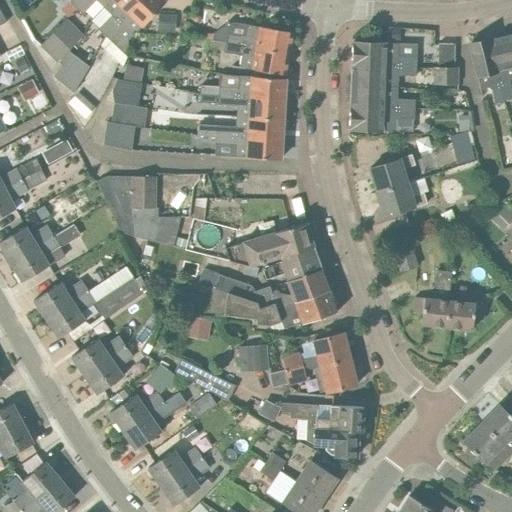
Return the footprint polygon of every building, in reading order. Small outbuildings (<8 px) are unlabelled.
[(76,8),(83,0),(70,0),(69,2),(76,8)] [(104,8),(110,0),(83,0),(76,8),(83,15),(96,0),(104,8)] [(138,0),(110,0),(104,8),(112,15),(98,29),(106,37),(138,0)] [(162,0),(138,0),(106,37),(100,45),(123,67),(127,58),(128,41),(133,36),(165,2),(162,0)] [(76,8),(69,2),(64,7),(71,13),(76,8)] [(175,16),(159,14),(157,31),(174,32),(175,16)] [(58,62),(62,65),(68,51),(82,37),(65,21),(40,46),(58,62)] [(226,43),(289,54),(293,33),(246,25),(245,37),(228,35),(213,33),(211,41),(212,41),(226,43)] [(511,91),(510,82),(511,81),(511,54),(507,36),(490,40),(489,39),(488,39),(503,102),(511,99),(511,91)] [(503,102),(488,39),(469,44),(481,90),(491,87),(495,104),(503,102)] [(210,49),(225,51),(226,43),(212,41),(210,49)] [(289,54),(226,43),(225,51),(225,52),(237,55),(242,56),(240,67),(286,75),(289,54)] [(352,64),(416,67),(417,44),(397,44),(352,43),(352,64)] [(454,64),(455,44),(439,44),(438,64),(454,64)] [(20,45),(5,53),(9,62),(24,54),(20,45)] [(68,51),(62,65),(54,77),(74,93),(89,67),(68,51)] [(28,69),(23,59),(15,62),(21,73),(28,69)] [(351,86),(398,88),(398,75),(416,75),(416,67),(352,64),(351,86)] [(438,68),(434,68),(433,85),(458,85),(458,68),(454,68),(438,68)] [(218,96),(284,100),(285,79),(239,76),(219,74),(219,86),(201,85),(200,93),(218,96)] [(137,106),(141,84),(117,80),(112,91),(114,103),(137,106)] [(31,81),(17,88),(24,101),(38,94),(31,81)] [(413,110),(414,111),(415,100),(398,99),(398,88),(351,86),(350,108),(413,110)] [(236,117),(283,119),(284,100),(218,96),(200,93),(200,95),(199,103),(217,104),(217,105),(237,106),(236,117)] [(114,103),(111,125),(134,128),(137,106),(114,103)] [(93,111),(88,107),(78,118),(83,123),(93,111)] [(413,110),(350,108),(349,130),(412,132),(413,110)] [(468,132),(468,116),(460,116),(460,132),(468,132)] [(282,139),(283,119),(236,117),(236,127),(198,125),(197,135),(215,137),(216,135),(282,139)] [(57,121),(44,128),(48,136),(61,129),(57,121)] [(107,124),(104,146),(131,152),(132,151),(134,128),(111,125),(107,124)] [(472,162),(464,134),(449,138),(456,166),(472,162)] [(216,135),(215,137),(215,144),(214,155),(234,157),(280,160),(282,139),(216,135)] [(66,140),(54,147),(59,158),(72,151),(66,140)] [(377,192),(407,183),(403,169),(414,165),(411,155),(370,168),(377,192)] [(29,177),(41,171),(36,160),(23,166),(29,177)] [(0,191),(29,177),(23,166),(16,170),(16,169),(0,176),(0,191)] [(29,177),(0,191),(0,217),(15,210),(10,201),(28,192),(27,191),(46,181),(41,171),(29,177)] [(131,237),(131,209),(131,176),(107,176),(96,181),(121,233),(131,237)] [(155,177),(131,176),(131,209),(155,209),(155,177)] [(412,198),(407,183),(377,192),(385,217),(427,203),(424,194),(412,198)] [(193,219),(203,222),(208,189),(197,187),(193,219)] [(473,204),(460,212),(465,220),(478,212),(473,204)] [(502,231),(511,220),(511,215),(501,205),(489,218),(502,231)] [(35,211),(41,221),(50,216),(45,206),(35,211)] [(172,247),(180,218),(158,217),(158,209),(155,209),(131,209),(131,237),(135,239),(172,247)] [(245,265),(252,267),(259,263),(281,257),(313,247),(314,247),(307,223),(243,242),(225,249),(228,262),(245,265)] [(0,241),(0,244),(10,262),(53,236),(47,225),(31,235),(25,226),(0,241)] [(22,282),(49,266),(64,257),(66,257),(60,248),(80,237),(74,225),(54,237),(53,236),(10,262),(22,282)] [(186,240),(177,238),(175,246),(184,248),(186,240)] [(315,252),(313,247),(281,257),(282,260),(263,267),(267,279),(285,272),(288,280),(321,269),(315,252)] [(401,272),(417,267),(411,248),(395,253),(401,272)] [(259,269),(252,267),(245,265),(242,276),(256,279),(259,269)] [(89,292),(88,291),(46,319),(59,338),(85,321),(79,312),(93,303),(105,320),(149,290),(139,276),(134,280),(126,267),(89,292)] [(277,309),(329,290),(321,269),(288,280),(293,295),(291,295),(280,293),(274,295),(270,287),(254,291),(249,294),(246,303),(259,307),(275,303),(277,309)] [(99,271),(93,275),(98,284),(105,280),(99,271)] [(447,327),(450,301),(448,301),(451,273),(436,271),(434,299),(415,297),(413,313),(423,314),(421,324),(447,327)] [(249,294),(251,287),(219,276),(214,290),(227,294),(227,297),(246,303),(249,294)] [(46,319),(88,291),(81,280),(65,291),(60,283),(34,300),(46,319)] [(227,294),(214,290),(210,289),(209,293),(206,313),(224,315),(256,319),(259,307),(246,303),(227,297),(227,294)] [(337,313),(329,290),(277,309),(275,303),(259,307),(256,319),(256,320),(256,323),(270,325),(281,321),(283,328),(303,322),(303,323),(337,313)] [(175,312),(192,314),(193,302),(177,300),(175,312)] [(485,305),(450,301),(447,327),(472,330),(473,319),(483,320),(485,305)] [(155,327),(156,322),(157,313),(155,311),(149,318),(153,322),(151,324),(155,327)] [(189,334),(211,338),(215,318),(193,314),(189,334)] [(313,341),(319,367),(351,359),(344,333),(313,341)] [(71,357),(84,375),(126,347),(119,337),(103,348),(97,339),(71,357)] [(148,356),(153,348),(147,345),(143,352),(148,356)] [(266,345),(253,346),(255,371),(268,370),(266,345)] [(255,371),(253,346),(239,347),(242,372),(255,371)] [(126,347),(84,375),(97,394),(123,377),(117,369),(133,357),(126,347)] [(285,371),(304,367),(300,353),(281,358),(284,367),(284,370),(285,371)] [(351,359),(319,367),(313,369),(319,394),(357,384),(351,359)] [(229,400),(235,387),(181,360),(174,373),(229,400)] [(285,371),(288,384),(307,379),(304,367),(285,371)] [(284,370),(269,374),(273,388),(288,384),(285,371),(284,370)] [(174,376),(166,387),(171,391),(179,380),(174,376)] [(110,412),(122,431),(164,403),(157,393),(142,403),(135,394),(110,412)] [(156,423),(185,403),(179,393),(164,403),(122,431),(135,450),(161,432),(156,423)] [(209,395),(189,408),(197,419),(216,406),(209,395)] [(274,423),(281,409),(264,401),(257,414),(274,423)] [(0,435),(22,424),(12,404),(0,409),(0,435)] [(308,420),(307,429),(358,432),(360,432),(360,424),(362,424),(363,407),(317,405),(281,404),(281,412),(290,413),(289,418),(308,420)] [(511,417),(499,404),(481,423),(511,454),(511,453),(511,417)] [(511,454),(481,423),(462,442),(484,464),(494,472),(511,454)] [(0,435),(0,449),(1,449),(6,458),(33,444),(22,424),(0,435)] [(193,426),(182,433),(188,442),(199,435),(193,426)] [(358,432),(307,429),(307,431),(305,440),(315,444),(325,445),(325,451),(330,455),(335,455),(336,456),(356,457),(356,450),(358,450),(358,432)] [(161,487),(202,458),(201,456),(196,449),(180,460),(173,450),(148,468),(161,487)] [(272,452),(266,462),(280,471),(286,462),(272,452)] [(203,459),(202,458),(161,487),(174,505),(200,488),(194,480),(209,469),(203,459)] [(296,482),(323,500),(338,478),(311,460),(296,482)] [(16,511),(20,511),(21,511),(59,479),(45,462),(21,482),(28,490),(11,504),(16,511)] [(280,471),(266,462),(260,472),(273,481),(280,471)] [(56,511),(74,497),(59,479),(21,511),(56,511)] [(314,511),(323,500),(296,482),(282,503),(294,511),(314,511)] [(435,511),(409,496),(398,511),(435,511)]
